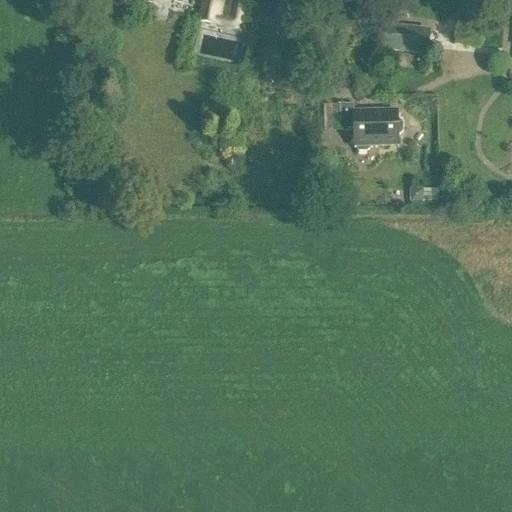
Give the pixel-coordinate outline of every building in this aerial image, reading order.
[(223,0),(224,2),(213,0),(200,0),(196,22),(233,30),(240,25),(244,5),(226,0),(223,0)] [(259,0),(257,0),(256,24),(276,27),(278,3),(259,0)] [(427,55),(430,31),(398,27),(400,15),(384,13),(380,50),(427,55)] [(309,69),(309,53),(298,53),(298,69),(309,69)] [(402,136),(405,133),(405,125),(402,122),(400,122),(399,112),(356,113),(356,105),(342,105),(343,130),(356,130),(356,147),(357,147),(358,149),(361,152),(369,152),(372,149),(372,147),(400,146),(400,136),(402,136)] [(224,167),(227,170),(232,171),(235,168),(235,159),(232,155),(228,155),(225,158),(224,167)] [(410,203),(423,203),(423,191),(410,191),(410,203)]
